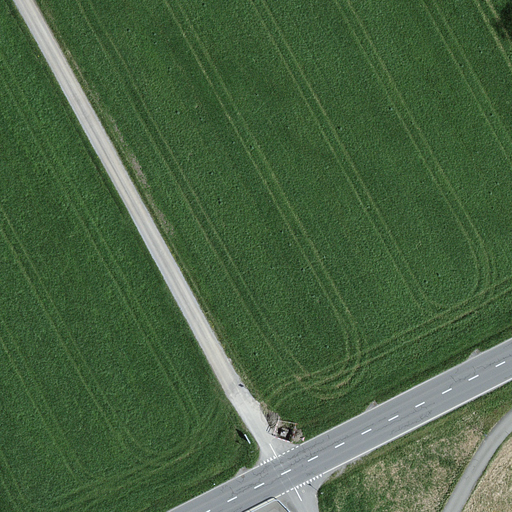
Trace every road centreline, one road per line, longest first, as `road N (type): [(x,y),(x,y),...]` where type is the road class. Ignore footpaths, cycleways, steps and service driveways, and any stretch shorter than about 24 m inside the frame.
road 1 (track): [(286,473),(25,0)]
road 2 (primary): [(511,359),(286,473)]
